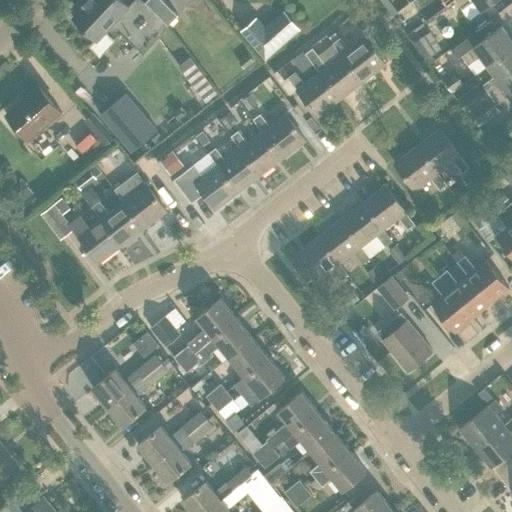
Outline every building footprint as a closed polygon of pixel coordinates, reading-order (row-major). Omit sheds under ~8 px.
[(112,37),(105,31),(129,6),(122,0),(86,0),(83,3),(85,5),(74,16),(73,17),(96,39),(92,43),(92,47),(98,52),(102,52),(112,41),(112,37)] [(178,14),(163,0),(145,0),(144,2),(167,25),(178,14)] [(455,0),(469,19),(494,0),(455,0)] [(283,10),(263,27),(255,17),(240,29),(264,57),(298,28),(283,10)] [(488,65),(511,47),(511,40),(501,25),(485,37),(478,27),(449,48),(456,58),(461,55),(468,64),(481,55),(488,65)] [(441,47),(430,30),(412,42),(420,54),(424,52),(427,57),(441,47)] [(385,64),(364,37),(348,49),(340,37),(333,43),(341,54),(362,81),(385,64)] [(482,84),(489,94),(511,76),(511,47),(488,65),(495,75),(482,84)] [(362,81),(341,54),(326,66),(312,48),(305,53),(319,71),(340,98),(362,81)] [(302,51),(293,58),(298,66),(308,58),(302,51)] [(194,64),(184,72),(204,98),(213,90),(194,64)] [(446,75),(462,92),(474,80),(458,64),(446,75)] [(317,115),(340,98),(319,71),(304,83),(295,71),(288,77),(297,88),(317,115)] [(511,76),(489,94),(496,103),(509,94),(511,97),(511,76)] [(27,138),(59,109),(39,87),(7,115),(27,138)] [(124,93),(99,115),(131,151),(155,130),(124,93)] [(253,118),(262,130),(283,157),(305,140),(285,112),(269,125),(260,113),(253,118)] [(417,145),(438,172),(453,161),(462,172),(469,167),(460,155),(440,128),(417,145)] [(260,174),(283,157),(262,130),(246,141),(238,130),(231,135),(239,147),(260,174)] [(417,145),(400,158),(394,162),(415,190),(431,177),(439,189),(446,184),(438,172),(417,145)] [(238,191),(260,174),(239,147),(224,159),(215,147),(208,152),(217,164),(238,191)] [(215,208),(238,191),(217,164),(202,176),(193,164),(186,169),(195,181),(215,208)] [(511,164),(511,165),(502,173),(511,185),(511,164)] [(33,193),(43,186),(32,173),(23,180),(33,193)] [(114,189),(123,200),(144,227),(166,210),(146,183),(130,195),(121,183),(114,189)] [(362,202),(383,229),(398,217),(407,229),(414,223),(405,212),(406,212),(385,184),(362,202)] [(509,201),(504,195),(498,200),(503,206),(509,201)] [(490,221),(473,199),(462,207),(479,230),(490,221)] [(144,227),(123,200),(107,212),(99,200),(92,206),(100,217),(121,244),(144,227)] [(503,208),(511,218),(511,202),(511,201),(503,208)] [(340,219),(361,246),(376,234),(385,246),(392,240),(383,229),(362,202),(340,219)] [(72,227),(53,203),(42,212),(61,236),(72,227)] [(511,218),(503,208),(495,214),(506,227),(496,236),(511,255),(511,218)] [(99,262),(121,244),(100,217),(85,229),(76,217),(69,223),(78,234),(78,235),(99,262)] [(318,236),(339,263),(354,251),(363,263),(370,258),(361,246),(340,219),(318,236)] [(339,263),(318,236),(295,253),(316,280),(332,268),(341,280),(347,274),(339,263)] [(468,274),(491,302),(509,287),(486,259),(475,267),(465,254),(457,260),(468,274)] [(472,316),(491,302),(468,274),(458,282),(447,269),(439,275),(472,316)] [(394,308),(408,296),(391,275),(377,287),(394,308)] [(472,316),(439,275),(431,281),(442,295),(431,303),(454,331),(472,316)] [(195,351),(203,344),(236,317),(220,298),(196,317),(205,327),(186,342),(188,344),(174,356),(180,363),(195,351)] [(185,298),(175,305),(184,319),(195,312),(185,298)] [(407,369),(432,349),(407,319),(400,312),(389,321),(395,329),(383,339),(407,369)] [(178,335),(163,316),(150,326),(165,345),(178,335)] [(229,356),(252,337),(236,317),(203,344),(210,352),(219,345),(229,356)] [(244,376),(268,357),(252,337),(229,356),(244,376)] [(195,351),(180,363),(186,371),(201,359),(195,351)] [(92,387),(107,406),(161,362),(155,354),(124,379),(115,368),(92,387)] [(237,382),(253,402),(284,377),(268,357),(244,376),(237,382)] [(167,370),(161,362),(107,406),(122,425),(146,406),(137,395),(167,370)] [(212,402),(227,390),(221,383),(206,395),(212,402)] [(227,390),(212,402),(218,410),(233,398),(227,390)] [(280,429),(286,437),(318,411),(301,391),(278,410),(288,422),(280,429)] [(475,447),(503,424),(494,413),(502,407),(495,399),(459,427),(475,447)] [(137,443),(152,462),(206,418),(200,410),(169,435),(160,424),(137,443)] [(300,438),(310,450),(334,431),(318,411),(286,437),(292,444),(300,438)] [(212,426),(206,418),(152,462),(168,481),(191,462),(182,451),(212,426)] [(503,424),(475,447),(491,466),(507,452),(511,458),(511,434),(511,435),(503,424)] [(310,470),(316,478),(349,450),(334,431),(310,450),(320,462),(310,470)] [(258,459),(273,447),(267,440),(252,452),(258,459)] [(0,476),(16,464),(0,443),(0,476)] [(240,457),(232,446),(214,460),(222,471),(240,457)] [(273,447),(258,459),(265,467),(279,455),(273,447)] [(366,470),(349,450),(316,478),(321,485),(332,476),(342,489),(366,470)] [(270,482),(286,470),(279,462),(264,474),(270,482)] [(182,499),(193,511),(204,511),(252,474),(245,467),(215,491),(206,480),(182,499)] [(258,482),(252,474),(204,511),(231,511),(227,507),(258,482)] [(290,498),(305,486),(299,479),(284,491),(290,498)] [(305,486),(290,498),(296,506),(311,494),(305,486)] [(389,511),(393,509),(377,489),(353,509),(355,511),(389,511)] [(19,511),(55,511),(41,495),(19,511)] [(0,511),(14,511),(7,502),(0,507),(0,511)]
